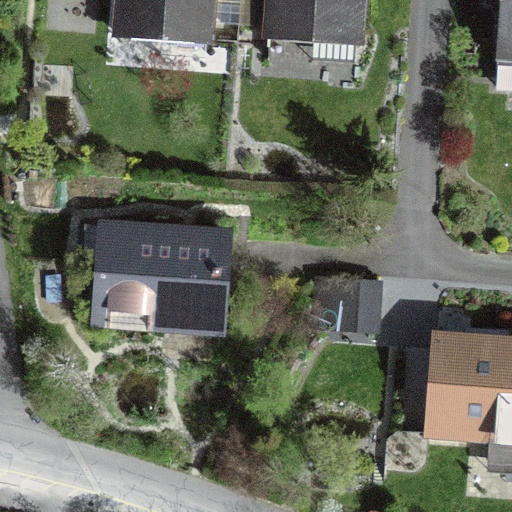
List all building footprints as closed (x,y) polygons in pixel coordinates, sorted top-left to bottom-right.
[(218,0),(120,0),(117,51),(215,58),(218,0)] [(366,0),(267,0),(264,50),(362,57),(366,0)] [(511,0),(506,0),(501,83),(511,83),(511,0)] [(232,241),(102,237),(98,344),(229,348),(232,241)] [(511,348),(433,346),(430,455),(489,457),(488,493),(511,493),(511,348)]
